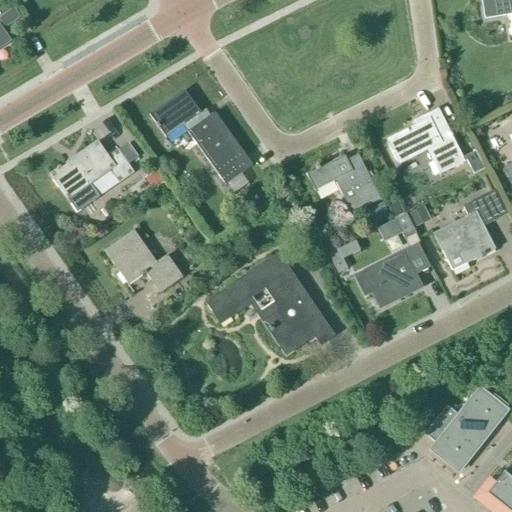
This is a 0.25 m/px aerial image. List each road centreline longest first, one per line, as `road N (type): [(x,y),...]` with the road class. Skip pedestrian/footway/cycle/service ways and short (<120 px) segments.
road 1 (residential): [(178,13),(280,160),(424,88),(413,0)]
road 2 (residential): [(178,475),(511,299)]
road 3 (residential): [(178,475),(0,204)]
road 4 (unclassified): [(0,120),(178,13)]
